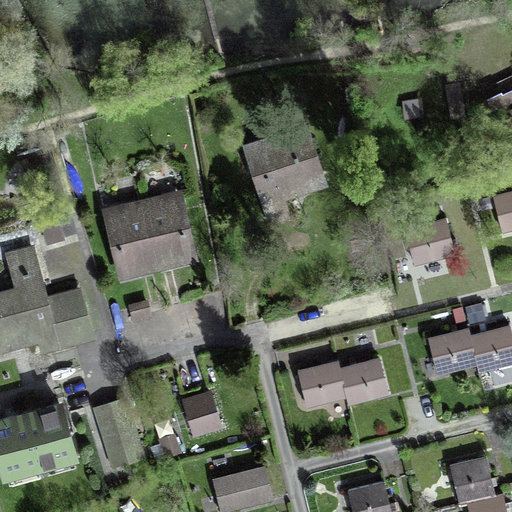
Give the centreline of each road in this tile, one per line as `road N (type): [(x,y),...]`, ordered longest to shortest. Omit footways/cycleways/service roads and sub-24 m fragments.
road 1 (residential): [(118,341),(256,334),(290,469)]
road 2 (residential): [(511,415),(290,469)]
